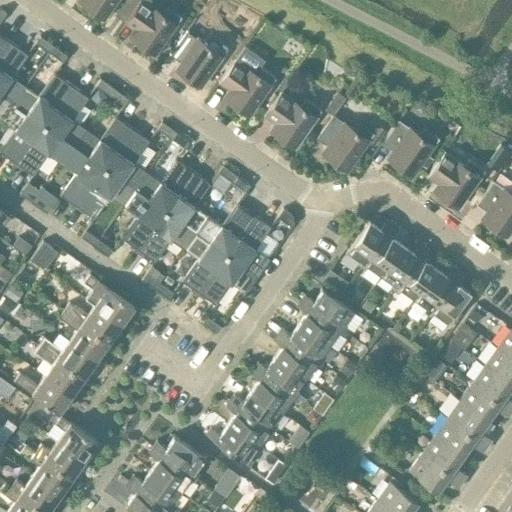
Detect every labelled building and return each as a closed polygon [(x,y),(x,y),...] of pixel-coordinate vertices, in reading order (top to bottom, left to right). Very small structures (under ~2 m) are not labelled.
[(78,0),(103,18),(115,0),(78,0)] [(137,0),(122,22),(134,30),(129,36),(154,53),(180,16),(165,5),(160,10),(146,0),(137,0)] [(168,53),(179,61),(174,68),(200,86),(226,48),(210,37),(206,43),(196,35),(195,36),(185,29),(168,53)] [(0,54),(10,41),(0,34),(0,54)] [(34,41),(48,51),(53,45),(39,35),(34,41)] [(10,41),(0,54),(0,92),(12,102),(25,85),(11,75),(26,53),(10,41)] [(66,54),(53,45),(48,51),(62,61),(66,54)] [(217,82),(227,89),(222,96),(248,114),(274,77),(259,66),(255,71),(244,63),(243,64),(234,58),(217,82)] [(25,85),(12,102),(43,123),(70,85),(53,72),(38,94),(25,85)] [(94,84),(109,95),(114,88),(99,77),(94,84)] [(70,85),(43,123),(73,145),(85,128),(72,118),(87,96),(70,85)] [(127,98),(114,88),(109,95),(122,104),(127,98)] [(262,115),(273,123),(269,129),(294,147),(320,109),(304,98),(300,103),(280,89),(262,115)] [(0,92),(0,118),(0,119),(12,102),(0,92)] [(0,146),(0,151),(15,162),(43,123),(12,102),(0,119),(13,128),(0,146)] [(332,113),(336,108),(328,103),(324,109),(331,114),(332,113)] [(315,137),(325,144),(321,151),(346,169),(367,141),(373,145),(385,129),(379,125),(373,127),(370,131),(357,121),(353,126),(342,118),(341,120),(332,113),(331,114),(315,137)] [(85,128),(73,145),(104,166),(131,128),(114,115),(98,137),(85,128)] [(380,142),(391,150),(386,156),(411,174),(419,163),(426,167),(433,158),(426,153),(438,137),(422,125),(418,131),(407,123),(406,125),(397,118),(380,142)] [(156,127),(170,137),(174,131),(160,121),(156,127)] [(15,162),(32,174),(47,152),(61,162),(73,145),(43,123),(15,162)] [(131,128),(104,166),(134,188),(146,171),(132,161),(148,139),(131,128)] [(188,140),(174,131),(170,137),(183,147),(188,140)] [(59,193),(75,205),(104,166),(73,145),(61,162),(74,171),(59,193)] [(426,174),(436,181),(431,188),(457,207),(484,169),(468,158),(464,163),(453,156),(452,157),(443,150),(426,174)] [(485,163),(496,170),(501,163),(490,156),(485,163)] [(146,171),(134,188),(164,209),(192,171),(175,158),(159,180),(146,171)] [(216,171),(230,181),(235,174),(221,164),(216,171)] [(104,166),(75,205),(93,218),(108,195),(122,205),(134,188),(104,166)] [(192,171),(164,209),(195,231),(207,214),(193,205),(209,183),(192,171)] [(249,184),(235,174),(230,181),(244,191),(249,184)] [(474,203),(485,210),(480,217),(505,235),(511,225),(511,191),(501,184),(500,185),(491,179),(474,203)] [(18,192),(33,202),(37,195),(40,190),(27,180),(18,192)] [(119,236),(137,249),(164,209),(134,188),(122,205),(135,214),(119,236)] [(33,202),(46,212),(51,205),(37,195),(33,202)] [(207,214),(195,231),(225,253),(252,214),(235,202),(220,224),(207,214)] [(276,215),(290,226),(292,222),(291,214),(282,207),(276,215)] [(164,209),(137,249),(153,260),(169,238),(183,248),(195,231),(164,209)] [(0,222),(2,224),(8,216),(0,210),(0,222)] [(252,214),(225,253),(256,274),(267,258),(254,248),(269,226),(252,214)] [(359,260),(356,264),(360,267),(391,223),(385,219),(379,227),(367,219),(345,250),(359,260)] [(391,223),(360,267),(363,269),(366,266),(379,275),(402,243),(391,235),(397,227),(391,223)] [(79,235),(94,245),(98,239),(84,228),(79,235)] [(180,279),(197,292),(198,291),(207,278),(225,253),(195,231),(183,248),(195,257),(180,279)] [(11,244),(24,254),(31,245),(17,235),(11,244)] [(42,239),(29,257),(43,268),(53,255),(48,251),(52,246),(42,239)] [(94,245),(107,255),(112,248),(98,239),(94,245)] [(402,243),(379,275),(391,284),(389,287),(394,291),(425,247),(419,242),(413,251),(402,243)] [(425,247),(394,291),(397,293),(399,290),(412,299),(435,267),(424,259),(430,250),(425,247)] [(198,291),(197,292),(214,304),(230,282),(243,292),(256,274),(225,253),(207,278),(198,291)] [(0,270),(0,275),(6,280),(11,272),(3,266),(0,270)] [(435,267),(412,299),(425,308),(422,311),(426,314),(427,313),(458,270),(452,266),(446,274),(435,267)] [(427,313),(426,314),(430,317),(433,313),(446,323),(469,291),(457,282),(463,274),(458,270),(427,313)] [(84,296),(120,322),(133,304),(88,272),(82,280),(91,286),(84,296)] [(140,278),(154,288),(159,282),(144,272),(140,278)] [(167,275),(164,279),(170,284),(172,280),(167,275)] [(159,282),(154,288),(167,298),(172,291),(159,282)] [(22,291),(10,283),(4,293),(15,301),(22,291)] [(300,299),(344,330),(346,326),(343,324),(353,311),(321,288),(313,300),(304,293),(300,299)] [(5,295),(0,301),(0,308),(7,313),(14,302),(5,295)] [(63,308),(107,339),(120,322),(84,296),(92,302),(85,312),(68,300),(63,308)] [(360,306),(369,312),(374,304),(366,298),(360,306)] [(328,344),(329,345),(338,332),(341,334),(344,330),(300,299),(296,305),(305,311),(297,322),(328,344)] [(74,328),(67,337),(95,357),(107,339),(63,308),(57,316),(74,328)] [(201,321),(215,332),(220,325),(206,314),(201,321)] [(320,363),(323,359),(320,357),(329,345),(328,344),(297,322),(289,333),(280,327),(276,332),(320,363)] [(497,345),(511,356),(511,328),(509,327),(497,345)] [(305,377),(305,378),(314,365),(317,367),(320,363),(276,332),(272,338),(281,344),(273,355),(274,355),(282,361),(305,377)] [(38,343),(82,375),(95,357),(67,337),(60,348),(43,336),(38,343)] [(49,363),(42,372),(70,392),(82,375),(38,343),(32,351),(49,363)] [(485,361),(511,381),(511,356),(497,345),(485,361)] [(296,397),(297,397),(299,393),(296,391),(305,378),(305,377),(282,361),(274,355),(273,355),(265,366),(256,360),(253,365),(296,397)] [(440,374),(447,364),(437,357),(430,367),(440,374)] [(338,369),(346,375),(355,364),(347,358),(338,369)] [(471,381),(511,408),(511,407),(511,399),(503,394),(511,381),(485,361),(471,381)] [(250,389),(282,411),(290,399),(294,401),(297,397),(296,397),(253,365),(249,371),(257,377),(250,388),(250,389)] [(12,379),(39,397),(47,403),(57,410),(70,392),(42,372),(35,383),(18,371),(12,379)] [(327,384),(336,390),(343,380),(335,374),(327,384)] [(458,399),(486,418),(494,407),(506,415),(511,408),(471,381),(458,399)] [(272,430),(273,430),(276,426),(273,424),(282,411),(250,389),(250,388),(241,400),(233,394),(229,399),(272,430)] [(38,417),(47,403),(39,397),(30,411),(38,417)] [(226,421),(258,444),(267,432),(270,434),(273,430),(272,430),(229,399),(225,405),(234,411),(226,421)] [(447,415),(486,444),(490,438),(478,429),(486,418),(458,399),(447,415)] [(317,400),(312,407),(321,414),(326,406),(317,400)] [(311,408),(308,413),(309,420),(314,424),(320,415),(311,408)] [(62,428),(55,438),(83,458),(95,440),(60,415),(54,423),(62,428)] [(433,434),(461,453),(469,441),(482,450),(486,444),(447,415),(433,434)] [(0,444),(15,423),(7,418),(0,427),(0,444)] [(248,464),(252,459),(249,457),(258,444),(226,421),(218,433),(209,427),(205,433),(248,464)] [(421,450),(461,479),(465,473),(453,464),(461,453),(433,434),(421,450)] [(19,450),(24,443),(13,435),(8,442),(19,450)] [(195,476),(196,477),(199,473),(194,470),(204,457),(173,435),(165,446),(155,440),(152,445),(195,476)] [(34,450),(70,475),(83,458),(55,438),(48,448),(40,442),(34,450)] [(156,457),(149,468),(181,491),(189,479),(193,481),(196,477),(195,476),(152,445),(147,451),(156,457)] [(37,463),(30,473),(58,493),(70,475),(34,450),(29,457),(37,463)] [(444,476),(457,485),(461,479),(421,450),(408,469),(436,489),(444,476)] [(172,509),(173,510),(175,506),(172,504),(181,491),(149,468),(141,479),(132,473),(128,478),(172,509)] [(269,469),(263,478),(271,483),(277,475),(269,469)] [(10,485),(45,510),(58,493),(30,473),(23,483),(15,477),(10,485)] [(125,502),(138,511),(175,511),(173,510),(172,509),(128,478),(124,484),(133,490),(125,502)] [(376,498),(395,511),(408,511),(416,499),(388,480),(376,498)] [(9,511),(44,511),(45,510),(10,485),(4,493),(13,499),(5,509),(9,511)] [(206,499),(215,505),(221,497),(212,490),(206,499)] [(365,511),(395,511),(376,498),(365,511)] [(279,511),(289,511),(291,511),(279,502),(274,508),(279,511)]
